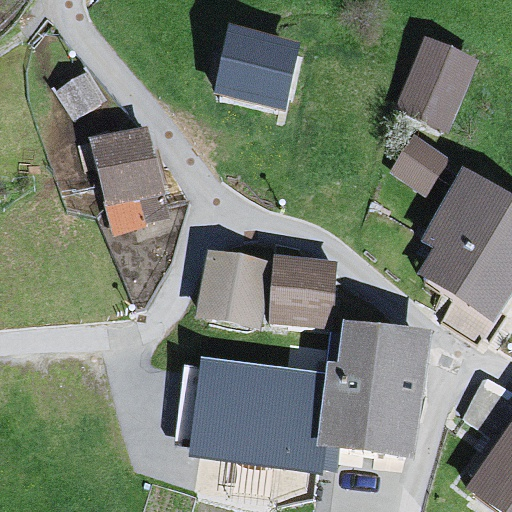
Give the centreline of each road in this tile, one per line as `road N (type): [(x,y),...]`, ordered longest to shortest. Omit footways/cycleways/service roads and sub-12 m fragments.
road 1 (residential): [(444,348),(302,239),(212,207),(85,71),(49,10),(51,0)]
road 2 (residential): [(399,511),(444,348)]
